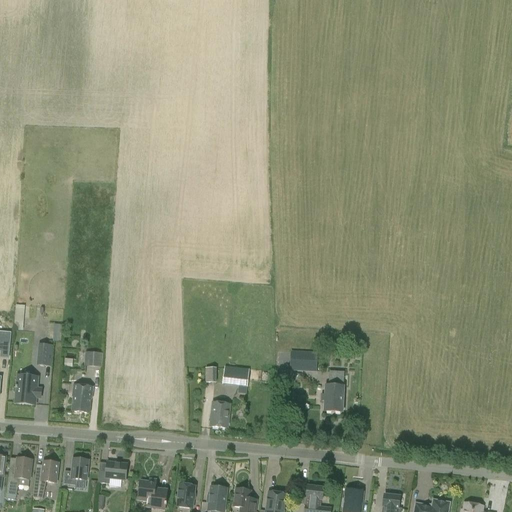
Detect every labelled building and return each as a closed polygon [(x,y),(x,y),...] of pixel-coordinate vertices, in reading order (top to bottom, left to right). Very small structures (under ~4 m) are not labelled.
[(25,329),(25,305),(16,305),(16,329),(25,329)] [(54,342),(63,342),(63,325),(55,324),(54,342)] [(2,344),(1,352),(1,358),(9,359),(10,342),(2,341),(2,344)] [(38,345),(36,366),(52,367),(53,346),(38,345)] [(291,347),(290,371),(316,372),(317,354),(303,353),(303,347),(291,347)] [(102,368),(103,354),(85,353),(84,367),(102,368)] [(223,385),(247,388),(249,371),(225,368),(223,385)] [(206,384),(216,384),(216,369),(205,369),(206,384)] [(329,372),(328,386),(325,386),(324,413),(342,414),(344,387),(343,387),(344,373),(329,372)] [(16,376),(14,404),(37,406),(37,400),(38,389),(39,377),(16,376)] [(92,400),(93,388),(73,386),(72,398),(73,398),(71,412),(89,414),(91,400),(92,400)] [(228,429),(231,405),(212,403),(209,427),(228,429)] [(15,501),(16,496),(20,480),(29,481),(32,461),(17,459),(16,471),(9,470),(5,500),(15,501)] [(73,460),(72,473),(65,472),(63,485),(75,486),(75,480),(86,482),(89,461),(73,460)] [(56,484),(58,464),(44,462),(42,474),(35,474),(32,498),(43,500),(46,483),(56,484)] [(107,463),(106,472),(99,472),(98,484),(109,485),(110,479),(126,481),(127,465),(107,463)] [(151,509),(165,510),(167,491),(155,490),(156,484),(140,482),(138,501),(147,503),(147,506),(151,506),(151,509)] [(177,507),(192,509),(195,487),(180,485),(177,507)] [(209,511),(211,511),(210,511),(223,511),(227,489),(211,487),(210,497),(208,496),(207,503),(210,503),(209,511)] [(320,507),(321,501),(322,501),(324,489),(307,487),(306,498),(305,498),(303,500),(303,504),(305,507),(304,511),(330,511),(331,508),(320,507)] [(234,507),(241,508),(240,511),(254,511),(256,506),(249,505),(251,491),(237,489),(234,507)] [(346,491),(343,511),(360,511),(361,508),(364,509),(365,501),(362,500),(363,493),(346,491)] [(265,511),(284,511),(286,495),(269,492),(265,511)] [(401,511),(402,509),(399,509),(400,497),(384,495),(382,511),(401,511)] [(448,511),(450,504),(433,501),(432,507),(416,504),(414,511),(448,511)]
